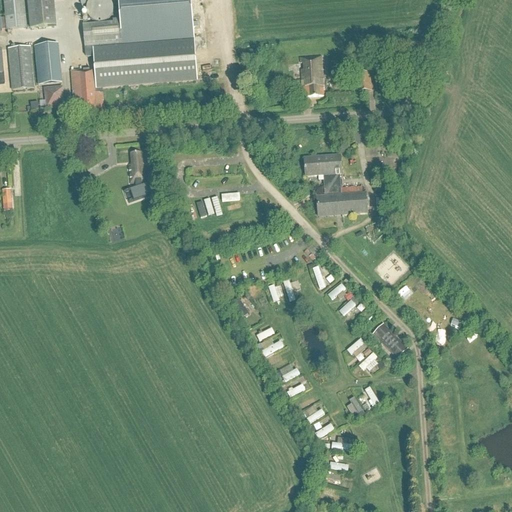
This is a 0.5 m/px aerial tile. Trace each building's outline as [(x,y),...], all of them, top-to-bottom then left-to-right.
[(23,0),(3,0),(7,32),(27,30),(23,0)] [(53,0),(27,0),(31,30),(56,28),(53,0)] [(197,82),(193,42),(190,0),(118,0),(120,21),(113,21),(113,24),(83,26),(83,32),(82,33),(82,39),(84,41),(86,59),(93,58),(94,71),(71,73),(74,109),(80,108),(81,117),(96,115),(95,103),(103,102),(103,95),(97,95),(96,91),(197,82)] [(113,12),(113,11),(113,9),(113,8),(113,7),(112,6),(112,5),(111,4),(111,3),(110,2),(109,1),(108,0),(107,0),(91,0),(90,1),(90,2),(89,3),(88,4),(88,5),(87,6),(87,7),(87,8),(87,9),(87,11),(87,12),(87,13),(87,14),(87,15),(88,16),(88,17),(89,18),(90,19),(90,20),(91,21),(92,21),(93,22),(94,23),(95,23),(96,23),(98,24),(99,24),(100,24),(101,24),(102,24),(103,23),(104,23),(105,23),(107,21),(108,21),(109,20),(110,19),(111,18),(111,17),(112,16),(112,15),(113,14),(113,13),(113,12)] [(35,48),(38,87),(62,85),(58,46),(35,48)] [(30,49),(8,51),(12,92),(34,90),(30,49)] [(320,58),(300,60),(300,65),(303,64),(304,72),(301,72),(302,82),(304,82),(305,88),(302,88),(303,99),(323,97),(320,58)] [(356,75),(358,96),(372,95),(370,74),(356,75)] [(375,81),(377,92),(397,90),(395,78),(375,81)] [(63,88),(45,90),(48,110),(65,108),(63,88)] [(144,184),(141,160),(141,156),(131,157),(132,168),(129,168),(131,186),(135,185),(136,189),(125,193),(125,195),(131,193),(133,201),(149,196),(149,197),(151,197),(147,186),(142,187),(141,185),(144,184)] [(340,157),(304,160),(305,178),(323,177),(325,197),(316,198),(318,219),(367,215),(365,194),(342,196),(340,176),(342,175),(340,157)] [(86,175),(92,188),(114,178),(108,165),(86,175)] [(75,180),(85,197),(94,191),(83,174),(75,180)] [(12,186),(14,209),(22,208),(21,186),(12,186)] [(2,192),(3,205),(4,213),(12,213),(11,205),(11,191),(2,192)] [(328,265),(322,267),(329,285),(335,283),(328,265)] [(318,268),(312,270),(320,291),(325,289),(318,268)] [(289,281),(296,300),(306,297),(299,278),(289,281)] [(289,281),(282,283),(289,304),(295,302),(289,281)] [(341,285),(328,296),(332,302),(346,291),(341,285)] [(274,286),(268,288),(273,304),(279,302),(274,286)] [(258,292),(244,300),(253,314),(266,307),(262,299),(262,298),(258,292)] [(354,298),(339,313),(343,318),(358,303),(354,298)] [(238,299),(232,303),(243,320),(249,316),(238,299)] [(383,326),(373,336),(384,347),(397,361),(404,354),(408,350),(405,348),(396,338),(392,334),(383,326)] [(256,336),(259,343),(274,335),(271,329),(256,336)] [(263,352),(261,353),(264,359),(283,348),(280,342),(273,346),(270,340),(260,346),(263,352)] [(360,340),(346,352),(350,357),(365,345),(360,340)] [(373,354),(358,367),(363,373),(378,359),(373,354)] [(295,355),(281,362),(283,367),(297,361),(295,355)] [(454,359),(448,361),(451,370),(458,368),(454,359)] [(296,369),(281,377),(285,384),(300,376),(296,369)] [(389,400),(381,384),(374,388),(382,404),(389,400)] [(302,386),(286,393),(290,400),(305,392),(302,386)] [(369,389),(364,392),(374,408),(380,405),(369,389)] [(313,397),(299,405),(302,411),(317,403),(313,397)] [(354,398),(348,401),(351,406),(347,408),(352,418),(362,412),(354,398)] [(302,414),(309,426),(324,416),(321,411),(317,413),(313,407),(302,414)] [(330,425),(315,435),(318,441),(334,431),(330,425)] [(337,444),(332,444),(331,451),(352,454),(352,446),(346,446),(347,440),(337,439),(337,444)] [(349,466),(330,464),(329,470),(348,473),(349,466)] [(342,482),(328,479),(326,485),(340,489),(342,482)] [(343,500),(325,495),(323,503),(341,508),(343,500)]
